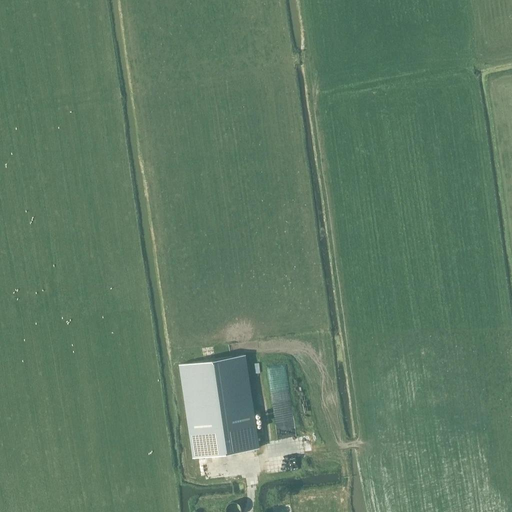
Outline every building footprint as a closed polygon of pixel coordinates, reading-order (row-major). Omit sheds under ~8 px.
[(178,364),(192,457),(259,447),(246,355),(178,364)] [(276,456),(276,469),(287,468),(286,455),(276,456)] [(303,473),(285,473),(285,483),(326,482),(326,470),(302,470),(303,473)] [(226,479),(221,480),(224,490),(229,489),(226,479)] [(258,482),(261,491),(270,488),(267,479),(258,482)]
